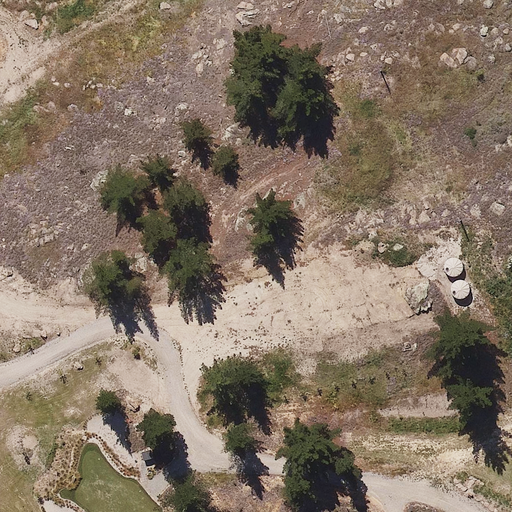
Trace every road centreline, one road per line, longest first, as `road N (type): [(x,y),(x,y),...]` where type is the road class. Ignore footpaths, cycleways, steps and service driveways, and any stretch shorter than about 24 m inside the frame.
road 1 (track): [(0,374),(124,325),(153,334),(165,350),(179,399),(217,450),(361,474),(436,495),(462,511)]
road 2 (track): [(124,325),(31,310),(0,295)]
